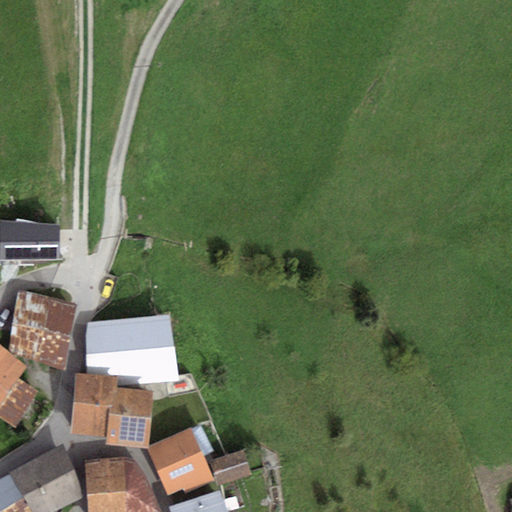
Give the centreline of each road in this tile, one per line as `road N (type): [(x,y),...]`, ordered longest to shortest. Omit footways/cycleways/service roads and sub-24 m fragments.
road 1 (track): [(181,0),(147,57),(87,295),(76,229),(85,0)]
road 2 (residential): [(57,431),(87,295),(59,277),(0,300)]
